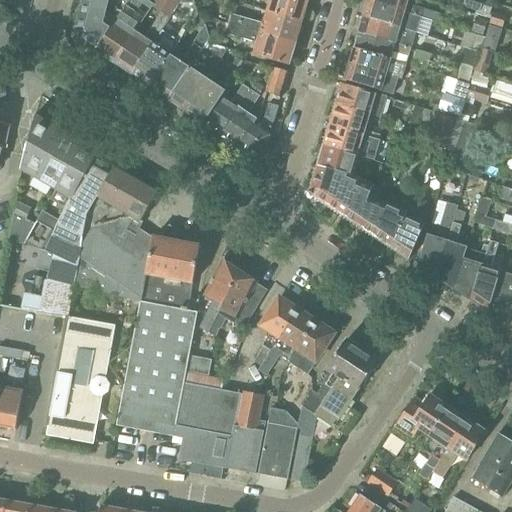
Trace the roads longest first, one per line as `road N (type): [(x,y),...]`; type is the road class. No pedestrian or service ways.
road 1 (residential): [(438,330),(317,500),(285,509),(0,458)]
road 2 (residential): [(269,222),(29,59)]
road 3 (residential): [(334,0),(269,222)]
road 4 (residential): [(438,330),(269,222)]
